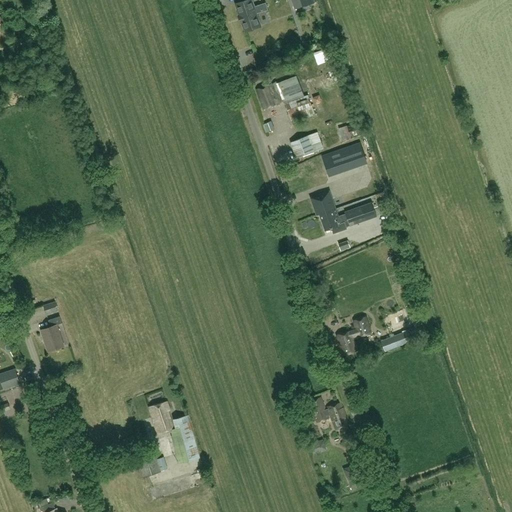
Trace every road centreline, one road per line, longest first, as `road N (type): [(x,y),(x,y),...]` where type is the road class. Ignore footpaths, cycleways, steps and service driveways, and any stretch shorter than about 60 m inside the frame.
road 1 (unclassified): [(392,511),(214,0)]
road 2 (unclassified): [(84,511),(0,264)]
